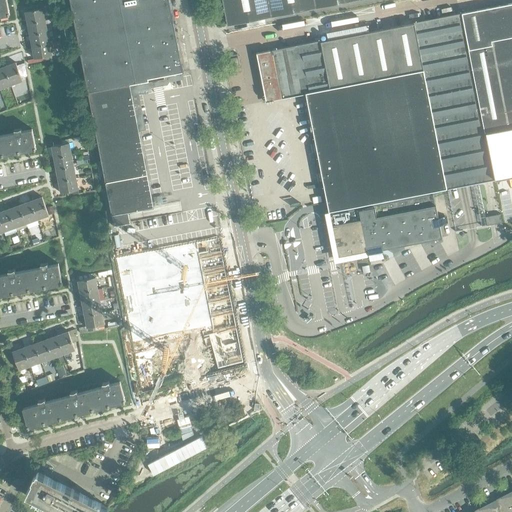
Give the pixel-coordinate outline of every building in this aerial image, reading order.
[(0,0),(0,15),(10,14),(6,0),(0,0)] [(183,71),(169,0),(70,0),(88,90),(144,78),(164,74),(164,75),(183,72),(183,71)] [(271,16),(268,0),(222,0),(227,25),(271,16)] [(316,7),(314,0),(268,0),(271,16),(316,7)] [(321,40),(257,53),(266,102),(307,94),(320,164),(510,127),(511,138),(511,2),(486,8),(414,22),(414,23),(322,41),(321,40)] [(28,23),(45,19),(43,8),(25,11),(28,23)] [(45,19),(28,23),(30,35),(48,31),(45,19)] [(48,31),(30,35),(32,46),(50,43),(49,35),(48,31)] [(52,55),(50,43),(32,46),(34,58),(45,56),(46,60),(52,58),(52,55)] [(240,64),(237,53),(230,55),(232,66),(240,64)] [(16,63),(5,67),(11,84),(22,80),(16,63)] [(5,67),(0,68),(0,88),(11,84),(5,67)] [(154,206),(139,131),(130,84),(149,81),(149,80),(162,78),(164,75),(164,74),(144,78),(88,90),(114,226),(130,223),(128,211),(154,206)] [(15,132),(2,134),(6,154),(36,149),(32,128),(22,130),(21,127),(18,129),(15,128),(15,132)] [(511,138),(510,127),(320,164),(324,184),(327,202),(329,211),(328,211),(329,217),(327,218),(328,222),(330,222),(334,238),(334,241),(332,242),(334,254),(337,254),(338,258),(367,252),(368,252),(369,257),(384,254),(383,249),(442,238),(436,204),(436,205),(433,192),(447,189),(449,189),(462,186),(488,181),(492,180),(495,180),(503,178),(511,176),(511,138)] [(54,157),(72,154),(69,142),(52,145),(54,157)] [(74,165),(72,154),(54,157),(56,169),(74,165)] [(74,165),(56,169),(58,181),(76,177),(74,165)] [(76,177),(58,181),(61,192),(78,189),(76,177)] [(42,196),(31,200),(37,219),(49,215),(42,196)] [(31,200),(19,204),(26,223),(37,219),(31,200)] [(19,204),(8,208),(15,227),(16,231),(27,227),(26,223),(19,204)] [(8,208),(0,211),(0,220),(4,231),(5,236),(16,232),(16,231),(15,227),(8,208)] [(219,239),(117,259),(144,400),(245,373),(219,239)] [(22,248),(20,243),(10,247),(12,252),(22,248)] [(41,266),(28,269),(32,289),(62,283),(58,263),(48,265),(47,262),(44,264),(40,263),(41,266)] [(0,295),(32,289),(28,269),(15,271),(14,268),(11,270),(8,269),(8,273),(0,274),(0,295)] [(95,277),(78,280),(80,292),(97,288),(95,277)] [(97,288),(80,292),(82,304),(100,300),(97,288)] [(100,300),(82,304),(84,315),(102,312),(101,306),(100,300)] [(86,326),(79,327),(80,333),(95,330),(94,326),(98,325),(98,329),(105,328),(102,312),(84,315),(86,326)] [(77,335),(76,329),(68,331),(75,349),(80,348),(77,335)] [(57,335),(64,354),(75,349),(68,331),(57,335)] [(57,335),(46,339),(52,358),(64,354),(57,335)] [(52,358),(46,339),(34,343),(41,362),(52,358)] [(34,343),(23,347),(30,366),(41,362),(34,343)] [(30,366),(23,347),(12,351),(19,370),(30,366)] [(92,388),(97,408),(125,401),(120,381),(109,384),(109,380),(105,382),(102,382),(103,385),(92,388)] [(25,390),(24,384),(16,386),(18,393),(25,390)] [(71,394),(60,397),(65,417),(97,408),(92,388),(77,392),(76,389),(73,391),(70,391),(71,394)] [(65,417),(60,397),(45,401),(44,398),(41,400),(38,399),(39,403),(22,407),(28,427),(65,417)] [(65,485),(58,481),(58,480),(52,477),(52,478),(45,475),(44,477),(38,474),(39,472),(37,471),(26,493),(62,511),(73,489),(71,488),(70,490),(64,487),(65,485)] [(101,503),(94,499),(95,498),(89,495),(88,496),(81,493),(80,495),(74,492),(75,490),(73,489),(62,511),(64,511),(105,511),(109,507),(107,506),(106,508),(100,505),(101,503)] [(511,511),(511,490),(497,498),(500,511),(511,511)] [(500,511),(497,498),(475,510),(475,511),(500,511)]
